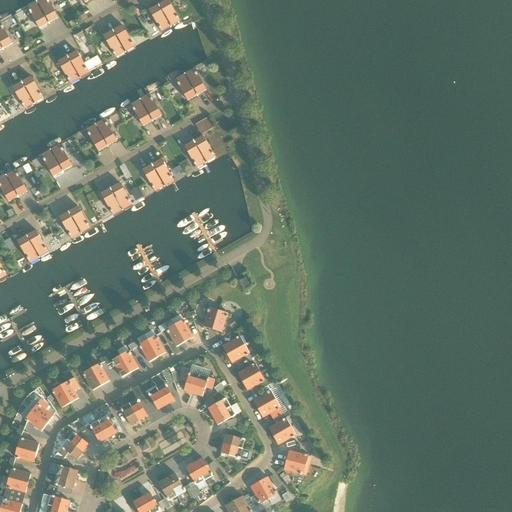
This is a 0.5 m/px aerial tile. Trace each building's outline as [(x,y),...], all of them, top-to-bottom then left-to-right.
[(48,0),(43,0),(35,5),(47,26),(59,19),(48,0)] [(167,0),(166,0),(155,6),(167,28),(179,21),(167,0)] [(35,5),(23,11),(35,32),(47,26),(35,5)] [(155,6),(144,13),(155,34),(167,28),(155,6)] [(2,25),(0,26),(0,49),(2,53),(14,46),(2,25)] [(121,26),(109,33),(121,54),(133,47),(121,26)] [(109,33),(98,39),(109,61),(121,54),(109,33)] [(76,50),(64,57),(76,78),(88,72),(76,50)] [(64,57),(52,64),(64,85),(76,78),(64,57)] [(195,73),(183,79),(195,101),(207,94),(195,73)] [(31,77),(19,84),(31,105),(43,98),(31,77)] [(183,79),(171,86),(183,107),(195,101),(183,79)] [(19,84),(7,90),(19,112),(31,105),(19,84)] [(151,98),(140,104),(151,126),(163,119),(151,98)] [(140,104),(128,111),(140,132),(151,126),(140,104)] [(214,128),(209,118),(203,121),(209,131),(214,128)] [(108,123),(96,130),(108,151),(119,144),(108,123)] [(96,130),(84,136),(96,158),(108,151),(96,130)] [(203,138),(191,145),(203,166),(215,159),(203,138)] [(191,145),(179,151),(191,172),(203,166),(191,145)] [(62,148),(50,155),(62,176),(73,170),(62,148)] [(50,155),(38,162),(50,183),(62,176),(50,155)] [(161,161),(149,168),(161,189),(173,182),(161,161)] [(149,168),(138,174),(149,196),(161,189),(149,168)] [(17,173),(5,180),(17,201),(28,195),(17,173)] [(5,180),(0,182),(0,199),(5,208),(17,201),(5,180)] [(119,185),(107,192),(119,213),(131,206),(119,185)] [(107,192),(95,198),(107,219),(119,213),(107,192)] [(77,209),(65,216),(77,237),(89,230),(77,209)] [(65,216),(53,222),(65,243),(77,237),(65,216)] [(36,233),(24,240),(36,261),(48,254),(36,233)] [(24,240),(12,246),(24,267),(36,261),(24,240)] [(245,290),(251,286),(246,278),(240,282),(245,290)] [(219,311),(210,308),(209,310),(208,310),(208,312),(204,327),(213,330),(219,311)] [(228,314),(219,311),(213,330),(222,333),(227,317),(228,317),(228,316),(227,316),(228,314)] [(185,342),(194,338),(186,324),(186,323),(185,322),(184,320),(175,325),(185,342)] [(234,330),(238,326),(235,322),(230,326),(234,330)] [(177,347),(185,342),(175,325),(167,330),(168,331),(167,332),(168,333),(169,333),(177,347)] [(158,358),(148,340),(145,335),(137,339),(140,345),(140,347),(141,349),(141,348),(149,363),(158,358)] [(158,358),(166,353),(158,339),(159,339),(158,337),(157,337),(156,336),(148,340),(158,358)] [(223,347),(228,355),(245,345),(240,337),(239,338),(238,337),(237,338),(237,339),(223,347)] [(250,353),(245,345),(228,355),(232,363),(246,355),(247,356),(248,355),(250,353)] [(114,364),(122,378),(130,373),(121,356),(118,351),(104,358),(109,367),(114,364)] [(129,351),(121,356),(130,373),(139,368),(131,354),(132,354),(131,353),(130,353),(129,351)] [(100,364),(92,369),(102,386),(110,381),(102,367),(103,367),(102,365),(101,366),(100,364)] [(238,374),(243,382),(260,372),(256,364),(254,365),(254,364),(252,365),(252,366),(238,374)] [(92,369),(83,373),(84,375),(85,377),(93,391),(102,386),(92,369)] [(184,391),(194,394),(199,375),(190,372),(190,374),(189,374),(188,376),(189,376),(184,391)] [(265,381),(260,372),(243,382),(248,391),(262,383),(264,382),(263,382),(265,381)] [(209,378),(199,375),(194,394),(203,397),(208,381),(208,382),(209,380),(208,380),(209,378)] [(71,403),(79,399),(71,385),(72,384),(71,383),(70,383),(69,381),(61,386),(71,403)] [(166,385),(165,383),(157,388),(167,405),(175,401),(167,387),(168,386),(167,385),(166,385)] [(221,384),(215,389),(218,393),(224,388),(221,384)] [(61,386),(53,391),(54,393),(53,393),(54,394),(62,408),(71,403),(61,386)] [(157,388),(155,389),(149,393),(150,395),(149,395),(150,397),(150,396),(158,410),(167,405),(157,388)] [(254,401),(258,410),(276,400),(271,391),(269,392),(268,393),(254,401)] [(139,401),(138,399),(130,404),(139,421),(148,416),(140,402),(140,400),(139,401)] [(231,407),(226,399),(224,400),(224,399),(222,400),(223,401),(209,409),(213,417),(231,407)] [(263,418),(270,414),(273,419),(283,414),(283,413),(281,408),(276,400),(258,410),(263,418)] [(32,412),(48,424),(53,417),(41,407),(41,406),(40,405),(39,406),(38,404),(32,412)] [(139,421),(130,404),(121,408),(122,410),(123,412),(131,426),(139,421)] [(213,417),(218,425),(232,418),(233,418),(234,417),(236,416),(231,407),(213,417)] [(32,412),(26,419),(27,421),(28,422),(29,422),(42,432),(48,424),(32,412)] [(286,418),(290,416),(287,412),(283,414),(273,419),(276,424),(286,418)] [(108,418),(107,416),(99,421),(109,438),(117,434),(109,420),(110,419),(109,418),(108,418)] [(238,425),(236,419),(226,422),(228,428),(238,425)] [(274,437),(291,427),(287,419),(285,420),(285,419),(283,420),(283,421),(269,429),(274,437)] [(109,438),(99,421),(90,426),(91,427),(91,428),(92,429),(100,443),(109,438)] [(274,437),(279,445),(293,437),(293,438),(295,437),(294,437),(296,436),(291,427),(274,437)] [(75,434),(74,432),(68,440),(84,452),(90,445),(77,435),(77,434),(76,433),(75,434)] [(226,435),(224,444),(243,449),(245,440),(243,439),(244,439),(242,438),(242,439),(226,435)] [(37,453),(40,444),(24,440),(24,439),(22,439),(20,439),(18,448),(37,453)] [(65,450),(78,460),(84,452),(68,440),(62,448),(64,449),(63,449),(65,451),(65,450)] [(243,449),(224,444),(221,453),(237,458),(238,459),(239,458),(241,459),(243,449)] [(18,448),(15,457),(17,458),(17,459),(19,459),(19,458),(34,463),(37,453),(18,448)] [(287,461),(306,466),(309,456),(289,451),(287,461)] [(203,459),(195,463),(205,481),(213,476),(212,474),(213,474),(212,472),(211,473),(203,459)] [(302,475),(304,475),(306,466),(287,461),(284,470),(300,474),(300,475),(302,475)] [(214,472),(219,468),(213,462),(209,466),(214,472)] [(205,481),(195,463),(186,468),(194,482),(195,484),(196,485),(205,481)] [(57,475),(76,480),(79,471),(63,467),(63,466),(62,466),(61,466),(60,466),(57,475)] [(12,469),(9,478),(29,484),(31,474),(16,470),(16,469),(14,469),(14,470),(12,469)] [(176,474),(167,479),(177,496),(186,491),(185,490),(185,489),(184,488),(176,474)] [(57,475),(54,484),(56,485),(56,486),(58,486),(58,485),(74,490),(76,480),(57,475)] [(268,477),(260,482),(270,500),(273,506),(281,501),(277,493),(277,491),(276,491),(268,477)] [(9,478),(7,488),(9,488),(9,489),(10,489),(11,489),(26,493),(29,484),(9,478)] [(169,501),(177,496),(167,479),(159,483),(167,498),(166,498),(167,499),(168,499),(169,501)] [(252,501),(255,505),(256,508),(270,500),(260,482),(251,487),(259,501),(258,502),(256,499),(252,501)] [(150,511),(157,511),(160,510),(159,509),(160,508),(159,507),(158,507),(151,493),(142,498),(150,511)] [(68,511),(70,501),(55,497),(55,496),(53,496),(53,497),(51,496),(49,505),(68,511)] [(243,496),(234,501),(240,511),(252,511),(251,510),(251,511),(243,496)] [(150,511),(142,498),(134,502),(139,511),(150,511)] [(13,511),(20,511),(23,505),(7,500),(6,499),(6,500),(4,499),(1,509),(13,511)] [(240,511),(234,501),(226,506),(229,511),(240,511)]
